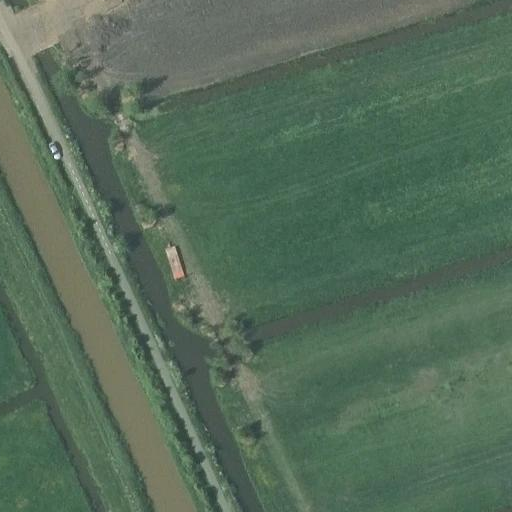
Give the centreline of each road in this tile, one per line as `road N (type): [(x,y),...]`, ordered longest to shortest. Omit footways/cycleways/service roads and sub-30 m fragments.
road 1 (track): [(138,511),(0,211)]
road 2 (unclassified): [(10,37),(77,180)]
